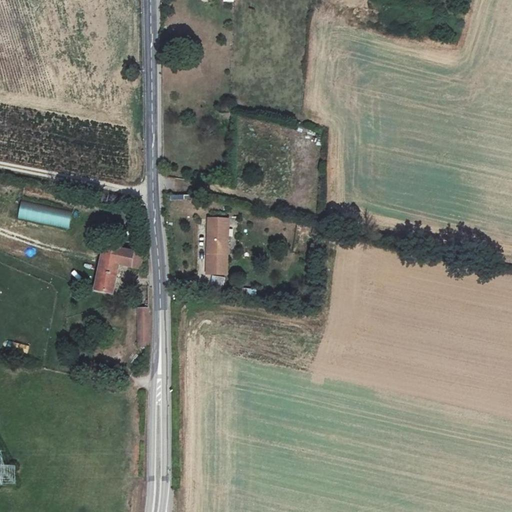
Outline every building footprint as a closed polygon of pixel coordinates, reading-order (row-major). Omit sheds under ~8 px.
[(68,229),(71,211),(20,202),(17,220),(68,229)] [(227,220),(207,219),(206,274),(220,275),(220,254),(226,254),(227,220)] [(104,247),(95,290),(113,294),(119,266),(138,266),(140,251),(104,247)] [(211,284),(223,286),(224,279),(212,277),(211,284)] [(226,288),(225,296),(254,298),(254,290),(226,288)] [(149,348),(146,303),(138,302),(139,326),(137,326),(136,348),(149,348)]
